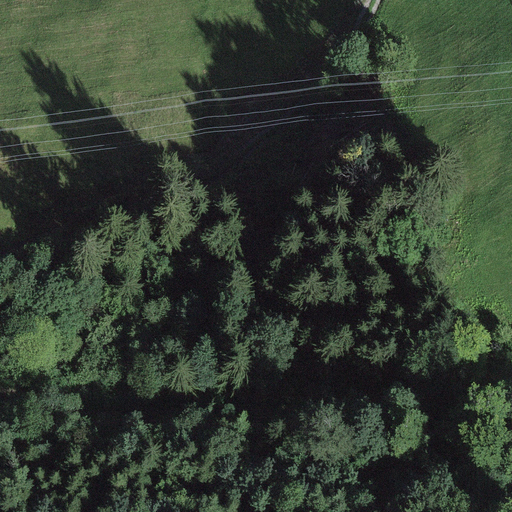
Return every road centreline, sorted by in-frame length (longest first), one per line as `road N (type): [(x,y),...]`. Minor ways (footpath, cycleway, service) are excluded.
road 1 (track): [(0,432),(130,449),(511,417)]
road 2 (track): [(372,0),(353,36),(252,153),(0,302)]
